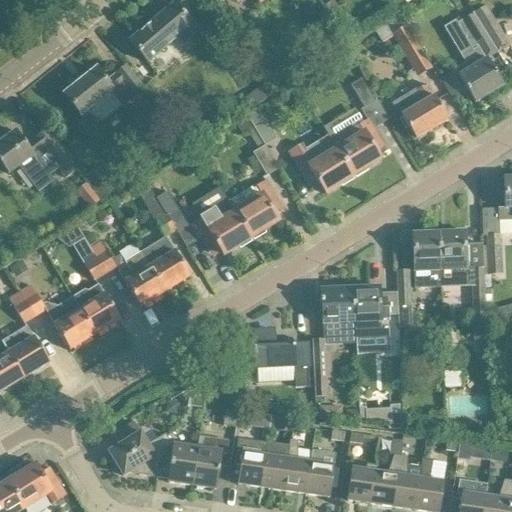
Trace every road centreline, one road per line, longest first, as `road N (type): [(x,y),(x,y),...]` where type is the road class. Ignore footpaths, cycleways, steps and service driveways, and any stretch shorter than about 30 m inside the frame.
road 1 (residential): [(53,417),(511,134)]
road 2 (residential): [(127,511),(101,502),(53,417)]
